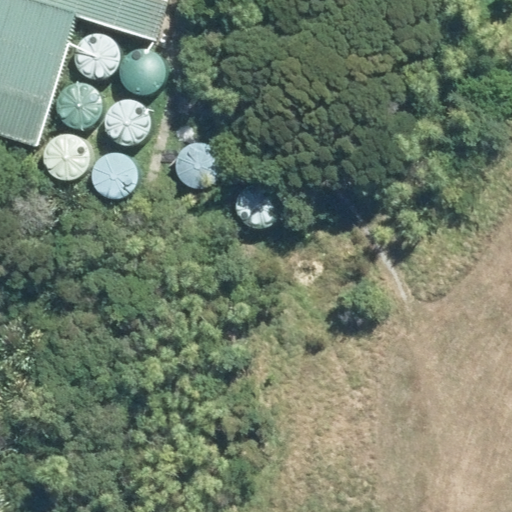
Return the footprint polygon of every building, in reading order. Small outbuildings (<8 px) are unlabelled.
[(0,0),(0,134),(41,147),(80,18),(157,41),(169,0),(0,0)] [(80,66),(84,71),(90,75),(97,76),(104,76),(111,73),(116,68),(119,62),(121,55),(120,48),(117,42),(112,37),(105,34),(98,33),(91,35),(84,39),(80,45),(77,52),(78,59),(80,66)] [(126,85),(130,90),(136,94),(143,95),(150,95),(156,92),(161,87),(165,81),(166,74),(165,67),(162,61),(157,56),(151,53),(143,52),(136,54),(130,58),(125,64),(123,71),(123,78),(126,85)] [(60,116),(65,121),(71,125),(78,127),(85,126),(91,123),(96,119),(100,113),(101,106),(100,99),(97,92),(92,87),(86,84),(78,83),(71,85),(65,89),(60,95),(58,102),(58,109),(60,116)] [(111,133),(116,138),(122,142),(128,144),(136,143),(142,140),(147,136),(151,129),(152,123),(151,116),(148,109),(143,104),(136,101),(129,100),(122,102),(115,106),(111,112),(109,119),(109,126),(111,133)] [(47,167),(51,172),(57,176),(64,177),(71,177),(77,174),(83,169),(86,163),(87,156),(86,149),(83,143),(78,138),(72,135),(64,134),(57,136),(51,140),(46,146),(44,153),(44,160),(47,167)] [(180,175),(185,181),(190,185),(197,186),(204,186),(211,183),(216,178),(219,172),(221,165),(220,158),(217,152),(212,147),(205,144),(198,143),(191,145),(184,149),(180,154),(177,161),(178,169),(180,175)] [(97,186),(101,192),(107,196),(114,197),(121,197),(127,194),(133,189),(136,183),(137,176),(137,169),(133,163),(128,158),(122,155),(115,154),(107,156),(101,160),(97,165),(94,172),(94,180),(97,186)] [(238,218),(243,223),(249,227),(255,229),(262,228),(269,225),(274,221),(278,214),(279,207),(278,200),(275,194),(270,189),(263,186),(256,185),(249,187),(242,191),(238,197),(235,204),(236,211),(238,218)]
